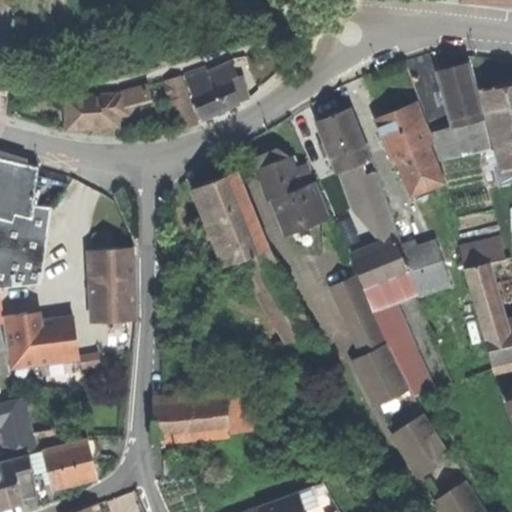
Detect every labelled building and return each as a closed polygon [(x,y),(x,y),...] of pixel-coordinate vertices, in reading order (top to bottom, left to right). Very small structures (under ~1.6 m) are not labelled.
[(451,66),(439,69),(453,123),(482,116),(467,61),(451,66)] [(210,73),(216,87),(232,81),(239,78),(233,63),(210,73)] [(186,74),(195,96),(216,87),(210,73),(207,74),(205,69),(186,74)] [(239,78),(232,81),(241,103),(250,99),(243,76),(239,78)] [(195,96),(204,118),(224,110),(241,103),(232,81),(216,87),(195,96)] [(511,81),(503,84),(484,88),(502,167),(511,164),(511,81)] [(122,93),(126,106),(152,99),(149,86),(122,93)] [(65,98),(67,130),(95,128),(120,127),(118,94),(65,98)] [(171,101),(178,129),(196,124),(189,97),(171,101)] [(393,112),(377,119),(393,157),(397,155),(412,193),(444,180),(429,143),(432,142),(416,103),(393,112)] [(337,170),(339,170),(360,162),(369,158),(349,107),(335,112),(318,119),(337,170)] [(490,148),(482,116),(453,123),(453,125),(461,155),(490,148)] [(442,160),(461,155),(453,125),(433,133),(442,160)] [(255,156),(259,167),(290,156),(277,148),(265,153),(255,156)] [(0,288),(42,283),(53,207),(35,204),(40,167),(25,164),(25,161),(0,155),(0,288)] [(295,155),(290,156),(300,186),(313,181),(305,163),(298,165),(295,155)] [(259,167),(269,197),(274,195),(300,186),(290,156),(259,167)] [(376,235),(380,245),(397,238),(399,243),(402,242),(377,178),(367,182),(360,162),(339,170),(354,208),(376,235)] [(213,179),(192,187),(223,263),(246,254),(268,245),(237,169),(213,179)] [(327,214),(313,181),(300,186),(274,195),(281,212),(288,230),(327,214)] [(463,246),(468,266),(487,262),(487,264),(506,259),(500,236),(463,246)] [(365,287),(409,270),(399,243),(397,238),(380,245),(352,255),(365,287)] [(406,253),(421,294),(451,284),(437,243),(406,253)] [(274,257),(268,245),(246,254),(253,268),(274,257)] [(93,299),(135,297),(133,249),(110,250),(91,250),(93,299)] [(311,328),(274,257),(253,268),(290,339),(311,328)] [(468,266),(484,329),(504,325),(487,264),(487,262),(468,266)] [(0,325),(5,324),(11,367),(80,357),(74,318),(30,323),(28,313),(4,316),(0,294),(0,325)] [(136,321),(135,297),(93,299),(94,322),(136,321)] [(511,322),(504,325),(484,329),(495,370),(511,366),(511,322)] [(378,405),(410,389),(387,343),(355,359),(367,382),(378,405)] [(162,385),(163,398),(175,397),(174,384),(162,385)] [(258,388),(228,391),(230,432),(260,429),(258,388)] [(163,398),(153,399),(154,439),(230,432),(228,391),(175,397),(163,398)] [(24,400),(16,402),(20,418),(28,416),(24,400)] [(16,402),(0,406),(0,423),(5,422),(20,418),(16,402)] [(422,476),(453,457),(425,413),(395,432),(410,456),(422,476)] [(33,434),(28,416),(20,418),(25,436),(33,434)] [(25,436),(20,418),(5,422),(14,455),(29,451),(25,436)] [(54,430),(33,434),(25,436),(29,451),(58,445),(54,430)] [(89,441),(45,452),(53,484),(54,489),(77,483),(98,477),(89,441)] [(29,455),(29,456),(34,474),(43,472),(47,485),(53,484),(45,452),(45,451),(29,455)] [(171,455),(172,473),(185,472),(185,467),(184,460),(184,454),(171,455)] [(0,463),(0,508),(22,503),(20,497),(39,493),(34,474),(29,456),(0,463)] [(489,511),(468,480),(437,500),(445,511),(489,511)] [(260,505),(261,507),(263,511),(306,511),(298,490),(260,505)] [(40,498),(39,493),(20,497),(22,503),(40,498)]
